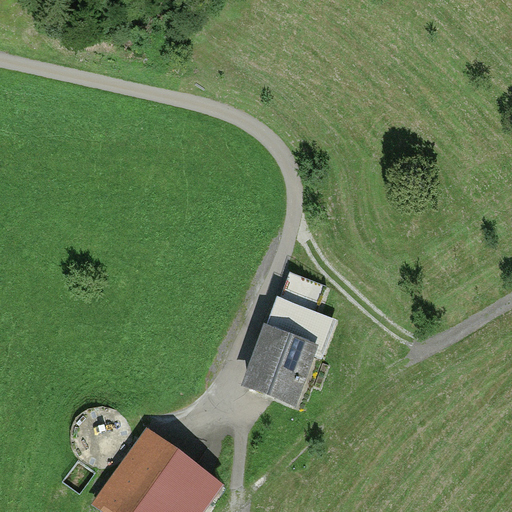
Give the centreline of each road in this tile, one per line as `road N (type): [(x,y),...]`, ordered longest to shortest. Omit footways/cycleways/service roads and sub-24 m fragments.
road 1 (track): [(236,500),(269,480),(377,380),(511,299)]
road 2 (track): [(294,220),(351,294),(427,347)]
